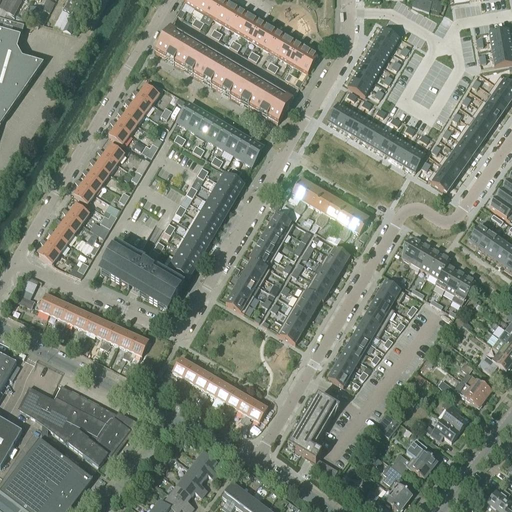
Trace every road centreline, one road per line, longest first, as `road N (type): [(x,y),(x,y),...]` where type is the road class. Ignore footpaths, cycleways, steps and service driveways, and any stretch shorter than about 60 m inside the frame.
road 1 (residential): [(256,458),(399,217),(414,210),(453,221),(511,139)]
road 2 (residential): [(179,335),(342,55),(348,0)]
road 3 (residential): [(16,263),(169,0)]
road 4 (unclassified): [(174,418),(0,330)]
road 5 (residential): [(179,335),(16,263)]
